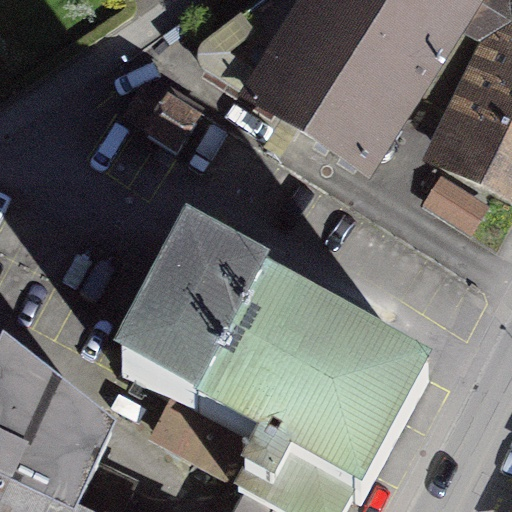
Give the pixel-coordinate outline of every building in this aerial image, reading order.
[(267,0),(205,48),(200,54),(201,66),(365,172),(373,160),(383,162),(393,154),(394,148),(387,139),(447,43),(473,0),(267,0)] [(511,0),(473,0),(447,43),(455,48),(433,84),(462,98),(460,102),(472,108),(445,161),(511,193),(511,0)] [(149,134),(168,105),(145,91),(126,120),(149,134)] [(168,105),(149,134),(147,138),(176,156),(197,124),(168,105)] [(428,205),(471,232),(484,211),(442,184),(428,205)] [(249,285),(188,252),(121,376),(182,409),(163,444),(243,487),(238,497),(266,511),(345,511),(352,501),(361,506),(428,382),(249,285)] [(0,511),(124,511),(134,493),(96,475),(111,441),(4,357),(0,366),(0,511)]
